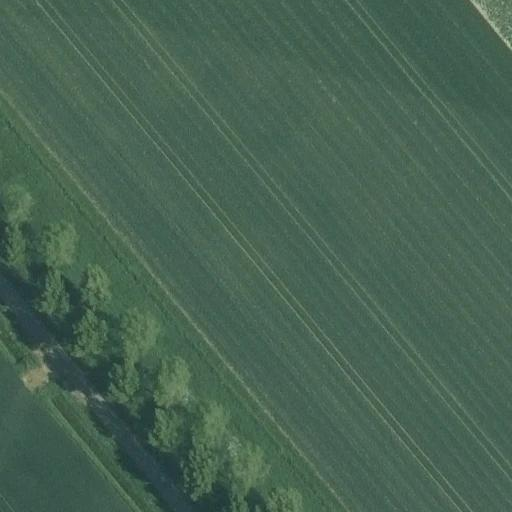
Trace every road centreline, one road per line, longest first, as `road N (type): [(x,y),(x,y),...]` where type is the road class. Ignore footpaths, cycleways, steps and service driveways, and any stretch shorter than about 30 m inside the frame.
road 1 (track): [(0,157),(293,511)]
road 2 (tertiary): [(185,511),(0,285)]
